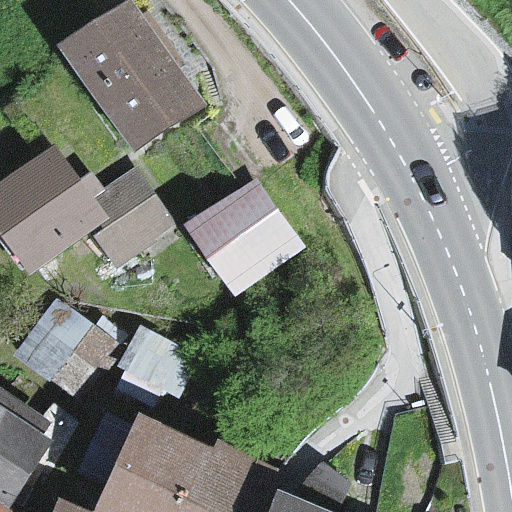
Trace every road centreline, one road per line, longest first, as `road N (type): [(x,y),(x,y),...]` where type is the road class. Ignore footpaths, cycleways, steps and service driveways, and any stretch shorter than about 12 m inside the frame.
road 1 (residential): [(272,511),(303,460),(386,402),(399,368),(390,310),(356,232),(353,188),(362,168),(393,143)]
road 2 (secondary): [(511,489),(474,323),(417,184)]
road 3 (residential): [(417,184),(470,150),(488,102),(469,64),(414,0)]
road 4 (secondary): [(393,143),(289,0)]
